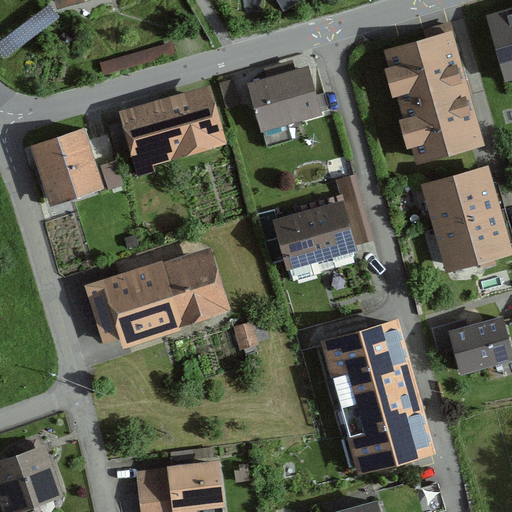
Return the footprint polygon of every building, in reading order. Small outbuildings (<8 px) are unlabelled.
[(0,42),(7,53),(60,14),(52,3),(0,39),(0,42)] [(511,14),(491,20),(508,78),(511,76),(511,14)] [(421,158),(477,142),(447,36),(391,52),(421,158)] [(107,72),(176,50),(173,39),(104,60),(107,72)] [(270,80),(250,86),(262,127),(319,111),(307,70),(291,74),(288,64),(267,70),(270,80)] [(221,83),(228,107),(239,104),(232,80),(221,83)] [(189,101),(122,120),(138,174),(153,170),(149,155),(216,136),(205,97),(189,101)] [(96,186),(80,137),(87,134),(85,128),(37,144),(55,200),(96,186)] [(118,158),(101,163),(109,188),(125,183),(118,158)] [(430,186),(441,226),(494,211),(483,171),(430,186)] [(341,203),(277,221),(293,279),(320,271),(314,250),(351,240),(341,203)] [(494,211),(441,226),(452,265),(505,250),(502,238),(494,211)] [(208,259),(158,275),(163,290),(178,316),(221,302),(208,259)] [(178,316),(163,290),(158,275),(154,276),(152,267),(88,288),(105,339),(178,316)] [(478,276),(483,292),(511,283),(507,268),(478,276)] [(511,356),(511,351),(502,318),(434,337),(439,352),(454,347),(461,370),(511,356)] [(256,344),(250,322),(236,326),(242,348),(256,344)] [(395,323),(327,342),(362,467),(430,448),(395,323)] [(8,511),(37,511),(38,511),(33,497),(54,491),(35,441),(20,446),(24,458),(0,466),(0,477),(8,501),(5,502),(8,511)] [(165,475),(164,470),(139,473),(143,511),(187,511),(195,511),(195,504),(221,501),(216,463),(171,469),(172,474),(165,475)] [(344,511),(380,511),(378,502),(345,511),(344,511)]
